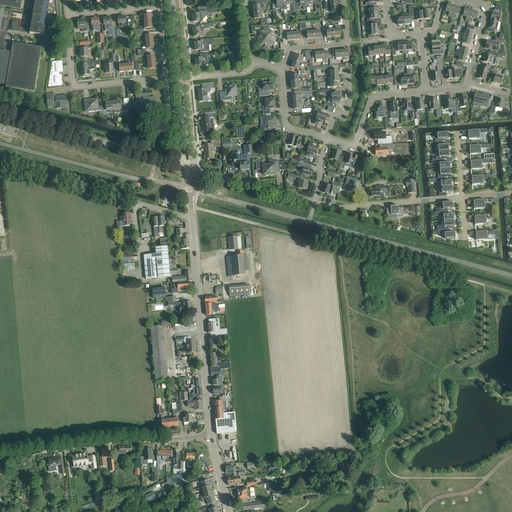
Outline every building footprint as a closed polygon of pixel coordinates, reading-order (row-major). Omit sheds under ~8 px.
[(7,7),(13,8),(20,9),(21,3),(22,3),(21,3),(21,1),(16,0),(15,0),(0,0),(0,5),(0,6),(7,7)] [(30,34),(42,36),(44,36),(46,23),(57,22),(57,18),(58,18),(57,14),(56,14),(56,10),(57,10),(57,6),(55,6),(55,2),(56,2),(56,0),(37,0),(32,29),(30,29),(30,31),(30,34)] [(284,10),(283,0),(276,0),(277,4),(272,4),(273,13),(276,12),(276,9),(281,9),(281,11),(282,11),(284,11),(284,10)] [(451,17),(454,6),(447,5),(446,11),(449,12),(448,16),(451,17)] [(374,9),(374,6),(366,7),(366,10),(369,9),(369,14),(379,13),(379,11),(380,11),(380,8),(374,9)] [(404,15),(404,18),(405,25),(412,24),(411,21),(414,21),(413,6),(408,6),(409,13),(409,14),(404,15)] [(460,8),(454,6),(451,17),(454,18),(455,14),(459,15),(460,8)] [(0,44),(1,44),(0,49),(0,84),(6,85),(5,88),(10,88),(26,91),(33,92),(34,92),(42,48),(41,48),(17,44),(16,43),(4,44),(5,37),(6,37),(6,36),(7,31),(8,21),(9,21),(10,12),(4,11),(4,10),(0,9),(0,44)] [(469,21),(471,11),(465,9),(463,16),(466,17),(465,21),(469,21)] [(193,22),(198,22),(199,22),(200,22),(207,14),(206,13),(206,10),(198,11),(198,14),(192,15),(193,22)] [(471,11),(469,21),(471,22),(472,18),(476,19),(478,12),(471,11)] [(489,29),(494,30),(495,30),(497,22),(498,22),(500,14),(492,12),(490,20),(491,20),(489,29)] [(379,13),(369,14),(370,19),(367,19),(367,22),(375,22),(375,19),(381,18),(381,16),(379,16),(379,13)] [(125,17),(118,17),(118,22),(118,24),(119,28),(123,27),(126,27),(126,22),(125,17)] [(111,18),(103,19),(104,23),(104,25),(105,25),(105,28),(105,32),(110,32),(110,29),(112,28),(111,24),(112,24),(112,23),(111,18)] [(91,19),(92,24),(92,29),(100,29),(99,19),(91,19)] [(86,26),(85,20),(77,21),(78,29),(83,29),(84,32),(89,32),(89,26),(86,26)] [(376,24),(375,22),(367,22),(368,28),(370,27),(370,30),(380,29),(380,27),(382,27),(381,24),(376,24)] [(209,24),(203,25),(198,25),(199,28),(193,29),(194,37),(203,36),(203,30),(204,30),(204,29),(210,28),(209,24)] [(266,38),(266,29),(263,29),(263,31),(260,31),(260,36),(258,36),(258,39),(266,38)] [(268,29),(266,29),(266,38),(276,37),(275,35),(274,35),(274,31),(269,32),(268,29)] [(380,29),(370,30),(371,35),(368,35),(369,39),(377,38),(380,38),(379,35),(382,34),(382,32),(380,32),(380,29)] [(460,36),(471,38),(472,32),(466,30),(465,34),(461,33),(460,36)] [(471,38),(460,36),(459,38),(463,39),(462,43),(464,44),(469,45),(471,38)] [(276,37),(266,38),(267,47),(270,47),(270,45),(273,45),(273,40),(276,40),(276,37)] [(201,43),(194,43),(195,51),(200,50),(201,50),(201,52),(200,52),(210,52),(209,42),(213,41),(213,38),(209,39),(205,39),(200,40),(201,43)] [(266,38),(258,39),(258,42),(259,42),(260,45),(265,44),(265,47),(267,47),(266,38)] [(497,43),(496,43),(493,42),(492,43),(487,41),(485,48),(495,51),(497,43)] [(411,42),(404,43),(405,53),(408,53),(408,50),(412,50),(413,52),(413,53),(415,53),(415,45),(411,45),(411,42)] [(90,45),(89,45),(84,46),(84,49),(80,49),(80,54),(81,54),(81,57),(88,57),(87,49),(90,49),(90,45)] [(441,50),(440,45),(430,46),(431,48),(432,47),(433,55),(444,54),(444,50),(441,50)] [(456,50),(456,53),(466,55),(468,49),(461,47),(460,51),(456,50)] [(466,55),(456,53),(455,56),(459,57),(458,60),(460,61),(465,62),(466,55)] [(490,53),(489,56),(484,54),(483,58),(484,58),(483,62),(494,65),(496,58),(498,59),(498,58),(502,58),(502,56),(490,53)] [(200,59),(196,59),(196,66),(198,66),(198,67),(199,67),(199,66),(203,66),(208,65),(208,59),(207,59),(206,54),(207,54),(200,55),(200,59)] [(296,55),(294,61),(300,63),(302,57),(296,55)] [(108,61),(108,65),(105,65),(106,73),(113,73),(112,63),(115,63),(114,56),(111,56),(111,61),(108,61)] [(52,62),(50,75),(58,74),(58,72),(63,72),(62,64),(61,64),(62,61),(52,62)] [(300,63),(294,61),(291,67),(298,70),(300,63)] [(95,70),(94,65),(94,64),(89,64),(81,64),(82,76),(90,75),(89,70),(95,70)] [(485,80),(487,75),(488,70),(489,70),(490,66),(483,64),(482,67),(481,67),(478,78),(485,80)] [(451,71),(453,81),(455,80),(455,79),(458,79),(458,78),(460,78),(462,72),(458,71),(457,70),(451,71)] [(493,72),(493,73),(491,78),(494,78),(494,82),(501,84),(503,77),(496,75),(497,73),(493,72)] [(441,73),(438,73),(433,73),(434,82),(437,81),(438,83),(440,83),(439,79),(441,79),(441,73)] [(58,74),(50,75),(48,87),(61,86),(61,82),(62,82),(61,75),(58,75),(58,74)] [(410,74),(407,74),(407,78),(408,85),(415,84),(414,81),(418,81),(417,75),(414,75),(414,77),(410,77),(410,74)] [(298,82),(291,83),(292,89),(294,89),(294,93),(300,93),(302,92),(301,89),(301,88),(300,84),(302,84),(302,82),(300,82),(298,82)] [(211,89),(214,89),(214,85),(212,85),(212,83),(202,84),(203,89),(199,90),(199,95),(200,102),(207,101),(207,94),(208,93),(211,91),(211,89)] [(259,97),(269,96),(269,92),(268,92),(268,90),(274,90),(273,88),(274,87),(274,85),(273,85),(273,83),(262,83),(262,88),(259,89),(260,93),(259,93),(259,97)] [(237,85),(226,86),(226,92),(220,92),(220,101),(232,100),(232,96),(238,95),(237,85)] [(473,102),(474,102),(473,105),(477,106),(477,105),(480,106),(481,103),(487,105),(487,107),(490,108),(492,101),(488,101),(490,96),(483,95),(475,93),(475,95),(474,95),(474,96),(475,96),(474,100),(473,102)] [(60,106),(62,106),(67,105),(67,101),(66,95),(55,96),(55,94),(46,94),(48,107),(56,107),(57,109),(60,108),(60,106)] [(138,115),(144,114),(149,114),(148,109),(151,109),(151,108),(157,107),(156,97),(146,98),(146,94),(136,95),(136,102),(142,101),(143,110),(137,110),(138,115)] [(467,107),(466,102),(466,97),(459,97),(460,105),(457,105),(457,113),(460,112),(460,108),(467,107)] [(341,98),(332,98),(332,102),(331,102),(330,104),(325,102),(324,105),(328,106),(332,108),(335,108),(336,105),(336,104),(340,103),(340,100),(342,99),(341,98)] [(457,113),(457,110),(456,105),(452,105),(452,98),(444,99),(445,110),(450,109),(451,113),(457,113)] [(99,110),(99,106),(98,99),(94,99),(94,100),(85,101),(85,100),(84,100),(85,112),(99,111),(99,110)] [(263,115),(271,114),(270,109),(275,108),(274,99),(265,100),(266,106),(263,107),(263,115)] [(441,116),(441,114),(441,109),(438,109),(437,99),(429,100),(430,110),(436,109),(437,117),(441,116)] [(497,99),(496,104),(495,107),(502,109),(504,101),(497,99)] [(424,110),(423,103),(423,100),(415,101),(416,111),(424,110)] [(121,101),(113,102),(114,113),(119,113),(121,111),(121,109),(123,109),(122,108),(129,107),(129,103),(121,104),(120,102),(121,102),(121,101)] [(114,113),(113,102),(105,103),(106,103),(106,106),(99,106),(99,110),(106,109),(106,110),(113,110),(113,113),(114,113)] [(388,112),(388,113),(388,119),(392,119),(392,113),(398,113),(398,109),(397,109),(396,103),(390,103),(391,112),(388,112)] [(388,119),(388,113),(385,113),(384,106),(381,106),(381,108),(376,109),(376,113),(374,113),(375,119),(385,118),(385,120),(388,120),(388,119)] [(316,117),(326,120),(327,115),(321,113),(322,110),(315,107),(314,111),(318,112),(316,117)] [(205,117),(201,117),(201,121),(202,121),(203,128),(202,128),(202,132),(207,132),(210,131),(214,131),(213,119),(210,120),(210,116),(215,116),(215,112),(210,112),(205,113),(205,117)] [(267,132),(267,133),(272,133),(271,126),(276,125),(276,116),(264,117),(264,126),(261,126),(261,128),(261,129),(261,131),(262,133),(267,132)] [(326,120),(316,117),(314,123),(318,124),(324,126),(326,120)] [(11,132),(0,124),(0,132),(1,133),(1,134),(5,135),(5,138),(9,139),(10,134),(13,135),(14,130),(13,132),(12,133),(11,133),(11,132)] [(490,129),(462,131),(462,135),(468,134),(469,139),(480,139),(480,133),(486,133),(490,133),(490,129)] [(386,132),(374,133),(375,140),(378,140),(378,145),(392,144),(392,136),(386,137),(386,132)] [(436,142),(443,142),(442,139),(448,139),(447,132),(437,133),(437,139),(435,139),(436,142)] [(293,147),(296,137),(291,136),(288,145),(291,146),(290,149),(292,150),(293,147)] [(302,139),(296,137),(293,147),(299,148),(298,152),(301,153),(302,148),(303,146),(300,145),(302,139)] [(214,151),(214,146),(220,145),(220,141),(214,141),(211,141),(211,145),(205,145),(205,153),(204,154),(204,159),(212,158),(212,151),(214,151)] [(308,150),(317,153),(319,147),(315,146),(316,143),(310,142),(308,150)] [(443,142),(436,142),(436,145),(438,145),(438,151),(448,150),(448,144),(443,145),(443,142)] [(382,148),(375,149),(376,156),(387,155),(387,149),(389,149),(389,150),(393,150),(393,144),(381,145),(382,148)] [(469,149),(470,155),(481,154),(481,149),(487,148),(487,145),(463,146),(464,150),(469,149)] [(413,146),(401,147),(401,150),(407,150),(407,156),(413,155),(413,146)] [(317,153),(308,150),(306,156),(315,159),(317,153)] [(340,164),(341,160),(342,157),(339,156),(341,152),(334,150),(331,159),(336,160),(335,163),(340,164)] [(448,150),(438,151),(436,151),(437,160),(444,160),(444,157),(449,157),(448,150)] [(248,162),(248,158),(247,154),(237,155),(238,163),(240,163),(240,170),(241,170),(242,171),(244,171),(244,170),(249,169),(248,162)] [(341,160),(340,164),(339,167),(344,168),(345,164),(350,166),(353,156),(348,154),(345,161),(341,160)] [(362,172),(362,164),(357,164),(359,158),(353,156),(350,166),(350,168),(355,170),(356,169),(357,169),(357,173),(362,172)] [(270,175),(269,165),(264,165),(264,161),(260,161),(259,159),(255,160),(256,171),(261,170),(263,170),(264,175),(265,175),(265,176),(270,175)] [(269,165),(270,175),(275,175),(275,174),(277,174),(276,171),(280,171),(279,161),(274,162),(274,159),(269,160),(269,165)] [(444,160),(437,160),(437,163),(439,163),(440,169),(450,168),(449,162),(444,163),(444,160)] [(488,160),(464,161),(465,165),(471,165),(471,170),(482,169),(482,164),(489,163),(492,163),(492,160),(488,160)] [(306,165),(302,164),(299,163),(297,167),(301,168),(300,170),(302,170),(301,174),(310,176),(312,169),(305,168),(306,165)] [(450,168),(440,169),(438,169),(438,178),(445,178),(445,175),(450,175),(450,168)] [(489,175),(466,177),(466,180),(472,180),(472,185),(483,184),(483,179),(490,178),(489,175)] [(350,185),(348,191),(349,191),(349,192),(352,193),(352,192),(356,193),(357,190),(360,191),(362,185),(355,183),(356,180),(348,177),(348,178),(346,184),(350,185)] [(445,178),(438,178),(434,179),(434,183),(441,182),(441,187),(451,186),(451,180),(445,181),(445,178)] [(298,188),(307,190),(308,186),(307,186),(308,182),(297,180),(296,183),(299,184),(298,188)] [(336,188),(331,186),(329,196),(330,196),(331,195),(334,196),(335,192),(339,193),(340,188),(342,181),(338,180),(336,188)] [(408,193),(415,192),(414,180),(407,180),(407,182),(406,182),(407,186),(408,186),(408,193)] [(329,196),(331,186),(327,185),(323,184),(321,189),(324,190),(324,193),(327,194),(327,195),(329,196)] [(376,189),(371,190),(372,197),(376,197),(376,198),(377,199),(382,199),(383,198),(383,193),(386,193),(386,186),(376,187),(376,189)] [(451,186),(441,187),(439,187),(440,196),(447,196),(446,193),(452,193),(451,186)] [(178,199),(179,196),(177,195),(177,193),(172,191),(171,194),(165,193),(163,201),(166,201),(167,199),(175,201),(176,199),(178,199)] [(467,201),(468,204),(474,204),(474,209),(485,208),(484,200),(467,201)] [(441,212),(448,212),(448,209),(453,208),(452,202),(440,203),(441,212)] [(398,206),(395,206),(390,207),(390,208),(386,209),(387,215),(388,215),(388,217),(396,219),(397,219),(395,218),(395,215),(410,214),(409,207),(399,208),(398,206)] [(448,212),(441,212),(436,212),(436,216),(443,216),(443,221),(454,220),(453,214),(448,214),(448,212)] [(120,216),(120,222),(121,227),(124,226),(124,227),(129,226),(129,225),(133,224),(132,215),(130,215),(130,213),(123,213),(123,216),(120,216)] [(475,220),(475,225),(486,224),(486,215),(469,217),(469,220),(475,220)] [(454,220),(443,221),(444,226),(437,226),(437,230),(449,229),(449,227),(454,226),(454,220)] [(189,249),(188,235),(183,236),(183,229),(177,229),(177,236),(180,236),(181,249),(189,249)] [(449,229),(437,230),(438,234),(444,234),(445,239),(455,238),(455,232),(449,232),(449,229)] [(492,234),(492,231),(470,232),(470,236),(476,235),(476,241),(487,240),(487,234),(492,234)] [(229,237),(230,250),(238,249),(237,237),(229,237)] [(146,279),(170,277),(168,252),(167,247),(160,247),(155,248),(156,254),(144,255),(146,279)] [(245,275),(243,254),(243,251),(237,251),(237,256),(226,257),(228,277),(245,275)] [(192,281),(191,272),(186,272),(184,272),(185,276),(172,277),(172,283),(177,282),(177,283),(185,282),(185,281),(189,281),(190,281),(192,281)] [(171,289),(171,290),(171,294),(178,293),(178,290),(182,289),(182,288),(191,288),(190,282),(177,283),(173,283),(174,287),(177,287),(178,289),(171,289)] [(229,297),(248,295),(247,285),(227,287),(229,297)] [(165,287),(152,289),(153,289),(156,298),(153,298),(153,299),(165,298),(166,297),(165,297),(165,292),(167,292),(165,288),(165,287)] [(176,300),(170,300),(170,303),(165,303),(166,307),(178,306),(179,313),(184,312),(184,313),(193,312),(192,302),(183,303),(176,303),(176,300)] [(209,324),(207,324),(208,333),(216,332),(214,319),(209,320),(209,324)] [(156,382),(163,381),(168,381),(163,326),(151,327),(156,382)] [(214,351),(219,350),(219,348),(217,348),(216,339),(208,340),(209,349),(214,349),(214,351)] [(195,345),(195,342),(195,341),(187,341),(187,353),(195,352),(195,345)] [(219,350),(214,351),(214,353),(209,353),(211,367),(220,366),(221,369),(230,368),(230,362),(220,362),(219,350)] [(211,367),(211,376),(220,375),(219,367),(211,367)] [(215,385),(222,385),(221,376),(215,377),(216,380),(212,380),(212,386),(215,385)] [(191,385),(191,386),(191,389),(195,388),(202,388),(201,379),(194,380),(195,385),(191,385)] [(222,385),(215,385),(215,388),(213,388),(213,395),(221,394),(221,388),(223,388),(222,385)] [(219,401),(214,402),(217,434),(221,434),(234,433),(234,432),(237,432),(235,412),(227,413),(225,396),(222,396),(222,397),(219,397),(219,401)] [(202,399),(197,399),(193,400),(191,400),(191,402),(188,402),(189,407),(194,407),(195,410),(203,409),(203,401),(202,401),(202,399)] [(174,419),(169,419),(170,427),(178,426),(177,412),(183,412),(182,404),(172,405),(174,419)] [(184,426),(189,425),(195,425),(195,422),(192,422),(191,415),(185,415),(185,418),(183,419),(184,426)] [(170,427),(169,419),(164,420),(164,416),(161,416),(161,420),(162,428),(170,427)] [(117,449),(116,453),(129,455),(128,452),(131,452),(131,446),(119,447),(119,450),(117,450),(117,449)] [(100,458),(100,461),(100,467),(105,466),(104,458),(109,457),(109,449),(101,450),(102,458),(100,458)] [(144,449),(144,457),(141,458),(141,464),(148,464),(147,461),(153,460),(153,455),(152,455),(151,449),(144,449)] [(156,464),(157,464),(156,470),(161,469),(162,457),(171,457),(172,451),(160,451),(157,451),(156,464)] [(173,457),(173,472),(178,472),(178,470),(182,470),(183,462),(178,462),(179,453),(174,452),(173,457)] [(73,462),(74,466),(74,467),(91,465),(91,466),(90,466),(91,468),(91,467),(91,469),(96,469),(94,456),(89,457),(90,457),(87,458),(87,454),(85,454),(84,454),(82,455),(82,454),(82,455),(81,455),(79,455),(78,455),(77,455),(77,456),(75,456),(75,455),(75,456),(72,456),(73,458),(72,458),(73,461),(73,463),(73,462)] [(195,460),(195,459),(195,454),(186,454),(186,459),(186,468),(194,468),(195,460)] [(48,459),(49,464),(49,467),(48,467),(49,472),(49,471),(53,471),(54,471),(57,471),(56,466),(60,465),(59,457),(54,458),(54,459),(48,459)] [(198,462),(201,466),(206,471),(211,465),(203,457),(198,462)] [(234,477),(239,476),(239,475),(245,475),(244,472),(241,472),(241,469),(236,469),(236,466),(226,467),(226,474),(234,473),(234,477)] [(239,476),(232,477),(227,478),(228,485),(236,484),(236,485),(241,484),(239,476)] [(199,488),(211,485),(211,483),(209,483),(208,480),(201,482),(201,485),(199,485),(199,488)] [(212,487),(211,485),(199,488),(200,491),(203,490),(204,493),(211,491),(210,488),(212,487)] [(243,489),(238,489),(239,500),(240,504),(245,503),(250,502),(250,498),(249,498),(247,488),(243,489)] [(153,491),(145,496),(148,501),(156,497),(153,491)]
